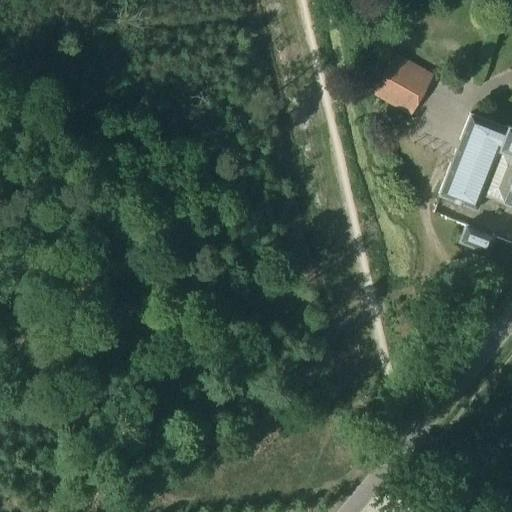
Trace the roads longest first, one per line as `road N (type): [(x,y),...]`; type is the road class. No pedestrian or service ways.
road 1 (track): [(407,445),(395,425),(292,0)]
road 2 (unclassified): [(350,511),(511,318)]
